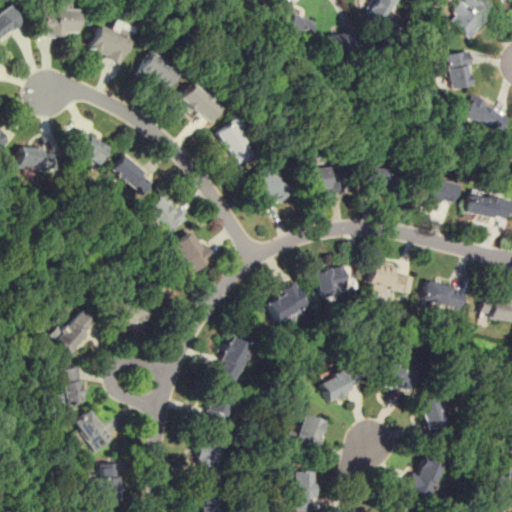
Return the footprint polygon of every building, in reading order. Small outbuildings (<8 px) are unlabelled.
[(390,0),(369,0),(362,16),(379,24),(390,0)] [(466,38),(492,8),(482,0),(457,0),(442,18),(466,38)] [(0,34),(19,20),(6,2),(0,6),(0,34)] [(71,36),(71,8),(60,8),(60,5),(35,5),(35,36),(71,36)] [(279,25),(277,32),(301,43),(311,19),(279,5),(272,22),(279,25)] [(116,63),(131,26),(114,19),(110,29),(92,22),(81,48),(116,63)] [(351,50),(349,31),(318,34),(321,53),(351,50)] [(132,70),(164,89),(175,69),(144,50),(132,70)] [(469,84),(464,50),(439,53),(443,87),(469,84)] [(176,97),(206,123),(220,108),(191,80),(176,97)] [(458,118),(497,132),(505,110),(466,96),(458,118)] [(210,132),(233,166),(252,153),(229,119),(210,132)] [(92,166),(104,147),(77,129),(64,148),(92,166)] [(49,171),(54,152),(16,143),(12,163),(49,171)] [(134,196),(149,180),(119,152),(104,169),(134,196)] [(358,193),(385,193),(385,168),(370,168),(370,160),(358,160),(358,193)] [(334,165),(302,171),(306,195),(338,190),(334,165)] [(244,187),(278,203),(287,183),(253,168),(244,187)] [(409,198),(445,206),(450,184),(414,176),(409,198)] [(182,219),(162,191),(139,209),(159,236),(182,219)] [(505,203),(465,192),(459,211),(499,222),(505,203)] [(210,256),(188,228),(166,245),(187,273),(210,256)] [(388,275),(389,264),(365,261),(363,291),(405,295),(407,276),(388,275)] [(308,272),(314,298),(344,291),(338,265),(308,272)] [(416,300),(455,309),(460,289),(421,280),(416,300)] [(301,316),(296,308),(303,304),(291,281),(258,299),(270,322),(281,316),(285,324),(301,316)] [(507,323),(511,295),(490,291),(489,300),(478,299),(475,317),(507,323)] [(144,321),(141,299),(105,304),(109,326),(144,321)] [(59,326),(56,323),(44,334),(62,352),(92,323),(77,309),(59,326)] [(207,373),(228,382),(245,344),(224,335),(207,373)] [(368,383),(407,393),(413,371),(374,361),(368,383)] [(325,403),(356,383),(343,364),(313,384),(325,403)] [(73,365),(54,368),(57,390),(51,391),(53,406),(78,403),(73,365)] [(197,419),(216,426),(228,394),(209,387),(197,419)] [(412,398),(423,432),(442,426),(432,392),(412,398)] [(67,422),(90,452),(109,438),(86,407),(67,422)] [(511,411),(503,452),(511,453),(511,411)] [(321,420),(297,413),(292,432),(287,431),(283,444),(312,452),(321,420)] [(213,436),(191,438),(190,465),(197,465),(196,477),(212,477),(213,436)] [(437,463),(415,454),(401,486),(424,495),(437,463)] [(92,502),(117,498),(111,461),(94,464),(95,474),(88,476),(92,502)] [(511,463),(505,462),(498,500),(511,502),(511,463)] [(287,469),(287,511),(309,511),(309,469),(287,469)] [(215,511),(213,490),(194,492),(196,511),(215,511)] [(503,511),(492,503),(485,511),(503,511)]
